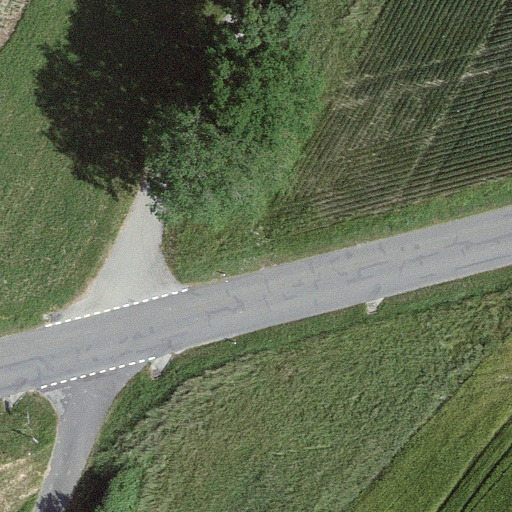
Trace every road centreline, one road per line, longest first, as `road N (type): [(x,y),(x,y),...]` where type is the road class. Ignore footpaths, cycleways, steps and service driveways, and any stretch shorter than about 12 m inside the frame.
road 1 (tertiary): [(120,338),(511,236)]
road 2 (unclassified): [(262,0),(120,338)]
road 3 (tertiary): [(0,370),(120,338)]
